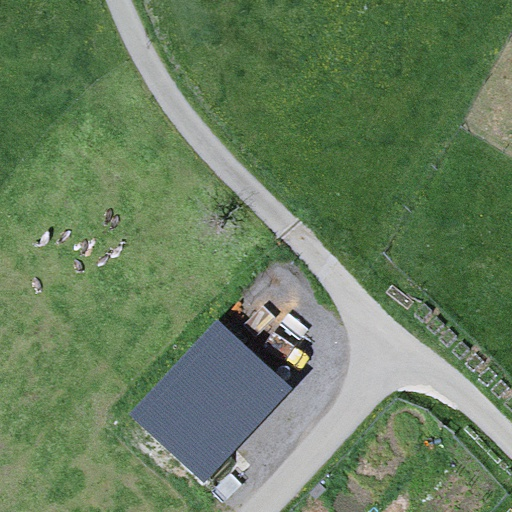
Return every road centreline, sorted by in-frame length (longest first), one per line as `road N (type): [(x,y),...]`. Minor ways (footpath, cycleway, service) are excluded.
road 1 (track): [(118,0),(177,112),(401,348),(511,441)]
road 2 (residential): [(401,348),(245,511)]
